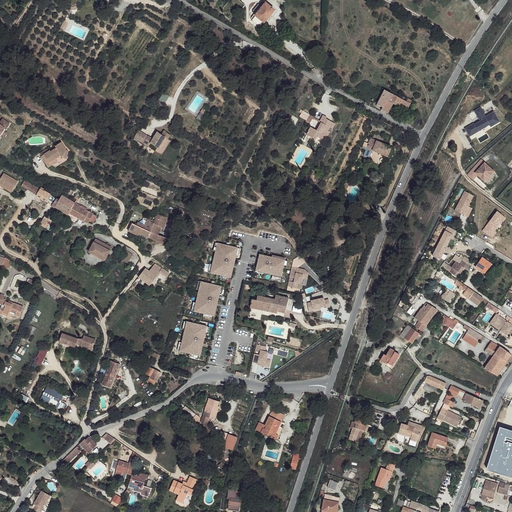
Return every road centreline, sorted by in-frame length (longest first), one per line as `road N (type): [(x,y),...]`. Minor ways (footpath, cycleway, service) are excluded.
road 1 (unclassified): [(170,0),(421,136)]
road 2 (tertiary): [(421,136),(327,391)]
road 3 (residential): [(84,435),(106,344),(103,319),(145,258),(117,234),(116,223)]
road 4 (tertiary): [(498,403),(424,370),(392,410),(327,391)]
road 5 (unknown): [(103,323),(4,248),(1,238),(22,207)]
road 6 (tertiary): [(501,0),(421,136)]
road 7 (tertiary): [(84,435),(216,376)]
road 8 (residential): [(249,238),(216,376)]
road 9 (tertiary): [(327,391),(289,511)]
